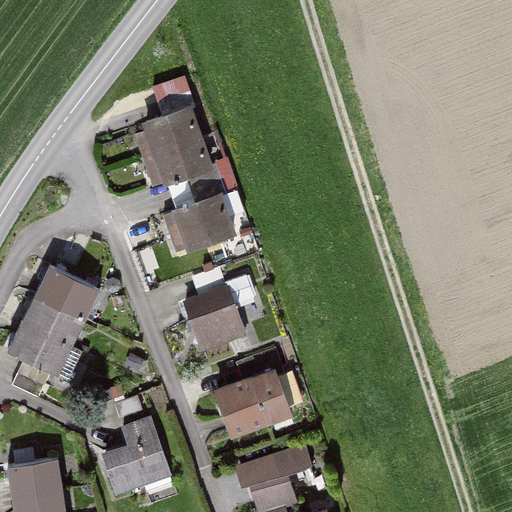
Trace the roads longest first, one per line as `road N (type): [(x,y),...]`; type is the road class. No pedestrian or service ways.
road 1 (track): [(467,511),(306,0)]
road 2 (primary): [(157,0),(0,217)]
